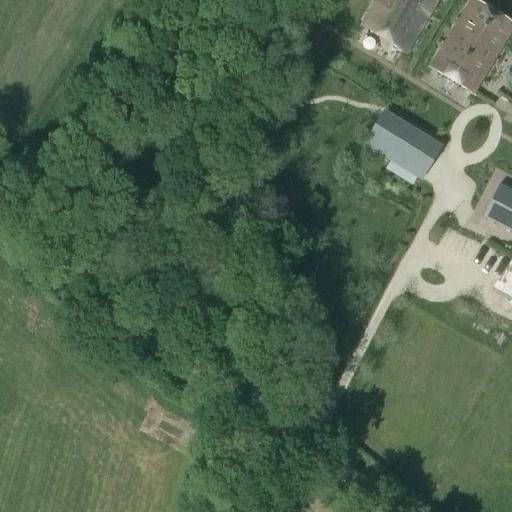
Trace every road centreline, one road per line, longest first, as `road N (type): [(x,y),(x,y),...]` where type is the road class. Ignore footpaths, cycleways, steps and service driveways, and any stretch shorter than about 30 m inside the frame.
road 1 (unclassified): [(258,411),(261,323),(188,128),(183,88),(192,25),(210,0)]
road 2 (unclassified): [(258,411),(0,189)]
road 3 (unclassified): [(377,511),(258,411)]
